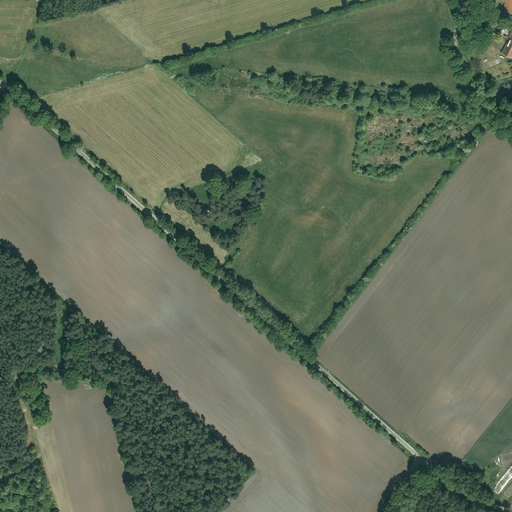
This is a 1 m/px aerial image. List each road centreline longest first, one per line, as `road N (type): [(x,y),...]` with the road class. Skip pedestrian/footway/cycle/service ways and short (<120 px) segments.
road 1 (residential): [(10,87),(419,457)]
road 2 (track): [(57,511),(20,400),(24,378),(60,361),(130,379),(157,511)]
road 3 (residential): [(511,128),(461,49),(458,8)]
